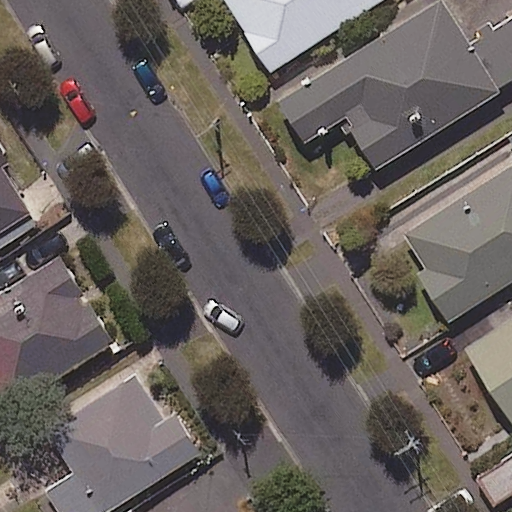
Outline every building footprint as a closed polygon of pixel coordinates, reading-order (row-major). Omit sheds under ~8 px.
[(232,0),(274,66),(378,0),(232,0)] [(511,18),(476,42),(449,0),(432,0),(285,94),(313,137),(349,113),(381,163),(511,79),(511,18)] [(14,157),(0,134),(0,238),(2,242),(37,219),(29,207),(33,204),(6,162),(14,157)] [(511,157),(398,230),(453,316),(511,278),(511,157)] [(118,338),(65,253),(0,294),(0,378),(2,377),(18,401),(118,338)] [(511,315),(470,344),(511,405),(511,315)] [(167,415),(137,366),(51,420),(82,469),(49,489),(63,511),(100,511),(207,446),(182,406),(167,415)] [(511,491),(511,456),(484,476),(500,500),(511,491)]
